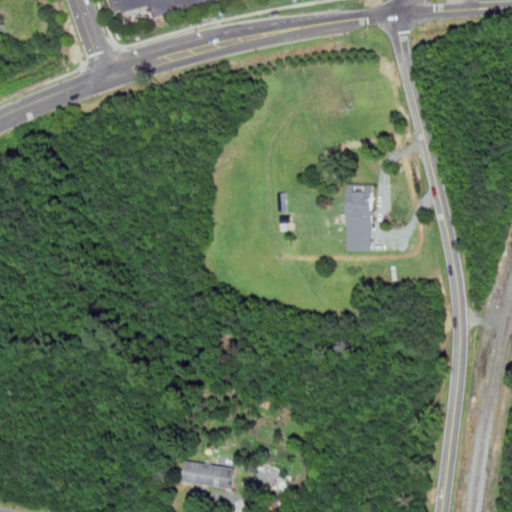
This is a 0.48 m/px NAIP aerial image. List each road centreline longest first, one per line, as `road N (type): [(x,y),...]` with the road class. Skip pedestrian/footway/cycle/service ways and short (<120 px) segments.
road 1 (residential): [(444,511),(458,403),(460,292),(398,14)]
road 2 (tertiary): [(398,14),(241,38),(112,76)]
road 3 (tertiary): [(0,122),(112,76)]
